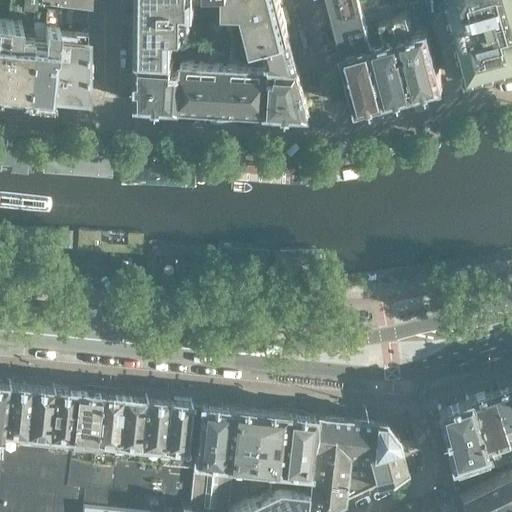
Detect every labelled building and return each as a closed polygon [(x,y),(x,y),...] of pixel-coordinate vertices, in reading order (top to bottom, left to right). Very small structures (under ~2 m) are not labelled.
[(86,92),(87,37),(86,37),(86,31),(87,31),(87,30),(86,30),(86,0),(61,0),(59,23),(51,93),(82,96),(86,92)] [(177,60),(177,23),(181,23),(182,2),(194,2),(193,0),(220,0),(221,2),(242,2),(254,46),(267,42),(289,37),(280,0),(137,0),(138,57),(159,59),(177,60)] [(384,98),(365,21),(359,0),(329,0),(342,49),(347,66),(347,67),(352,88),(353,88),(357,106),(360,105),(384,98)] [(443,83),(428,26),(413,30),(407,11),(404,11),(400,0),(390,0),(394,14),(415,90),(440,84),(443,83)] [(511,0),(442,0),(434,14),(449,70),(449,72),(450,72),(451,72),(466,68),(467,74),(468,76),(470,75),(478,73),(480,73),(480,72),(511,63),(511,0)] [(415,90),(394,14),(365,21),(384,98),(385,99),(415,91),(415,90)] [(26,90),(32,40),(19,39),(21,20),(8,19),(2,87),(26,90)] [(51,93),(59,23),(46,23),(43,41),(32,40),(26,90),(51,93)] [(297,67),(289,37),(267,42),(272,66),(286,66),(297,67)] [(158,103),(159,59),(138,57),(138,58),(138,74),(138,91),(138,101),(158,103)] [(179,104),(179,103),(181,60),(177,60),(159,59),(158,103),(179,104)] [(200,105),(203,61),(181,60),(179,103),(200,105)] [(223,106),(225,63),(203,61),(200,105),(213,106),(223,106)] [(246,108),(248,64),(225,63),(223,106),(233,107),(246,108)] [(268,109),(269,65),(248,64),(246,108),(268,109)] [(287,110),(286,66),(272,66),(269,65),(268,109),(287,110)] [(307,101),(301,79),(298,68),(297,68),(297,67),(286,66),(287,110),(310,112),(307,101)] [(0,169),(25,172),(27,151),(0,148),(0,169)] [(37,170),(115,177),(117,156),(39,148),(37,170)] [(121,180),(197,186),(199,158),(123,153),(121,180)] [(219,165),(216,167),(214,168),(218,173),(220,174),(222,176),(225,178),(228,179),(231,180),(235,180),(304,186),(307,186),(310,185),(312,184),(314,180),(314,177),(314,176),(314,174),(313,170),(312,169),(309,167),(306,166),(236,160),(233,160),(230,160),(226,161),(223,162),(221,163),(219,165)] [(68,230),(11,227),(10,246),(68,249),(68,230)] [(143,231),(77,228),(75,250),(142,254),(143,231)] [(160,243),(150,246),(149,252),(159,255),(209,260),(210,249),(160,243)] [(217,245),(216,264),(267,267),(268,248),(217,245)] [(324,245),(273,248),(274,270),(325,266),(324,245)] [(467,277),(465,267),(452,269),(453,280),(467,277)] [(511,430),(511,378),(490,386),(506,432),(511,430)] [(304,511),(316,411),(199,398),(7,379),(0,444),(0,443),(0,511),(304,511)] [(511,457),(511,447),(506,432),(490,386),(467,394),(492,467),(511,457)] [(492,467),(467,394),(467,393),(454,397),(454,398),(439,403),(438,403),(436,404),(437,406),(449,454),(450,459),(456,483),(492,467)] [(310,511),(342,497),(343,488),(351,489),(355,456),(358,456),(360,451),(365,451),(368,460),(356,467),(363,482),(373,477),(375,482),(405,467),(396,434),(384,418),(316,411),(304,511),(310,511)] [(467,511),(471,511),(511,493),(511,465),(459,491),(466,508),(467,511)] [(511,511),(511,493),(471,511),(511,511)]
